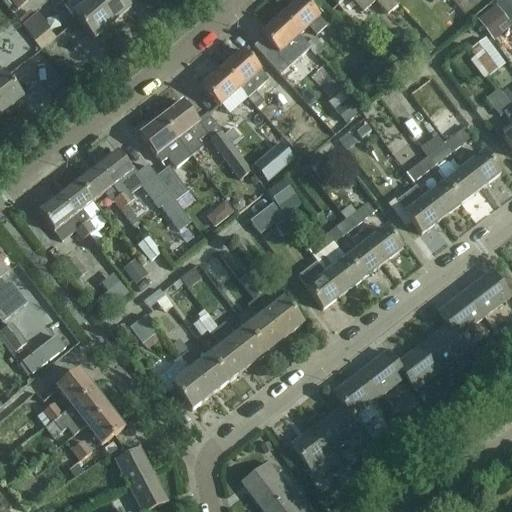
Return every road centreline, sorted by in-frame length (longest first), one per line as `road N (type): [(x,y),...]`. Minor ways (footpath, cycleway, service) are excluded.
road 1 (residential): [(511,224),(203,461)]
road 2 (residential): [(0,209),(247,0)]
road 3 (residential): [(203,461),(187,460),(0,216)]
road 4 (residential): [(395,511),(511,444)]
